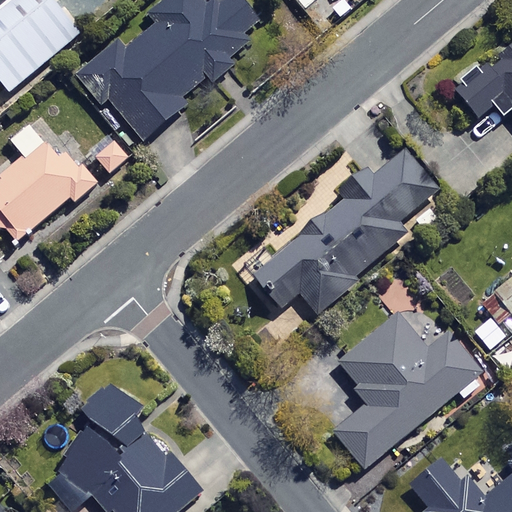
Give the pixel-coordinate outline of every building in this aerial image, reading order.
[(80,35),(51,0),(15,0),(0,12),(0,82),(8,93),(80,35)] [(259,22),(240,0),(163,0),(146,15),(154,24),(126,49),(118,40),(75,77),(101,107),(108,101),(144,143),(191,103),(186,97),(208,79),(212,84),(234,66),(228,59),(250,41),(244,35),(259,22)] [(511,49),(457,95),(477,119),(492,106),(503,118),(511,111),(511,49)] [(58,158),(29,124),(10,141),(24,157),(0,177),(0,226),(1,225),(16,242),(69,197),(74,202),(97,182),(69,149),(58,158)] [(115,138),(92,157),(107,176),(130,158),(115,138)] [(436,191),(402,151),(372,176),(364,167),(336,191),(343,199),(252,276),(279,309),(299,293),(317,314),(356,282),(352,278),(404,235),(395,225),(436,191)] [(426,350),(397,315),(338,363),(368,401),(330,431),(361,469),(476,377),(481,384),(488,379),(450,331),(426,350)] [(112,381),(80,410),(94,425),(39,477),(71,511),(72,511),(91,494),(107,511),(176,511),(202,488),(183,468),(178,454),(169,442),(161,435),(147,430),(134,416),(139,410),(112,381)] [(511,511),(511,457),(510,459),(511,460),(511,473),(485,494),(470,475),(460,483),(441,459),(408,485),(427,509),(422,511),(511,511)]
